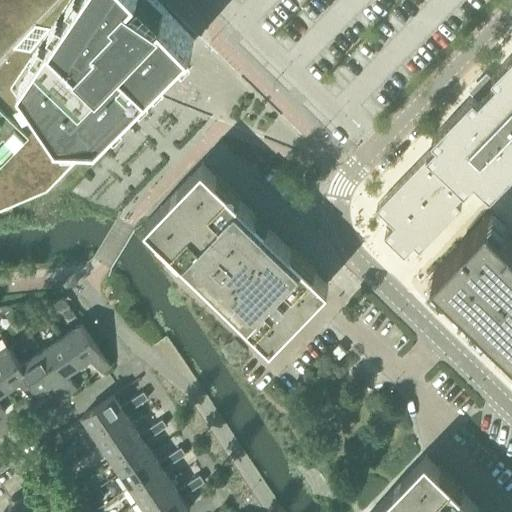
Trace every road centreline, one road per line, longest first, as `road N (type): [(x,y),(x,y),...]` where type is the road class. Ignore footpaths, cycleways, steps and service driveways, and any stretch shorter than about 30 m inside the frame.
road 1 (unclassified): [(511,7),(373,147),(340,192),(342,235),(352,252),(439,346)]
road 2 (residential): [(325,308),(348,281),(227,162)]
road 3 (residential): [(325,308),(274,360),(195,283)]
road 4 (residential): [(406,382),(425,431),(502,511)]
